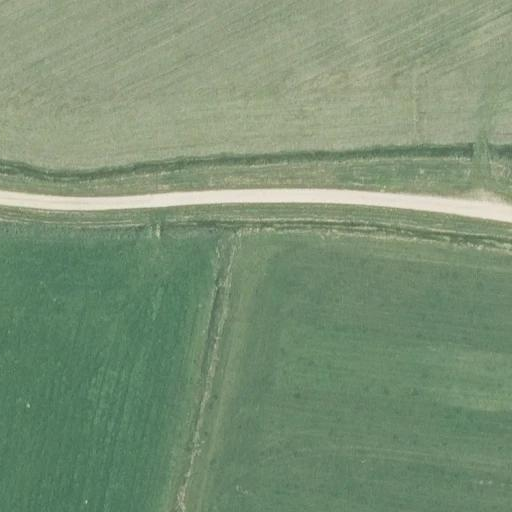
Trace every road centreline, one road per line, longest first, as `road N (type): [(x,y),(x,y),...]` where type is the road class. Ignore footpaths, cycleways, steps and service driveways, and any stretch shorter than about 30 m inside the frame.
road 1 (track): [(511,219),(265,198),(82,208),(0,201)]
road 2 (track): [(511,69),(480,111),(478,215)]
